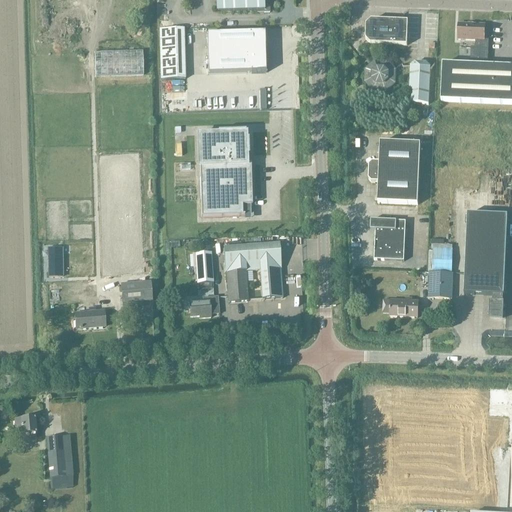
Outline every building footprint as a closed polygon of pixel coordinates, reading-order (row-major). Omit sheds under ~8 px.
[(270,3),(266,3),(265,0),(217,0),(218,12),(258,11),(258,13),(270,13),(270,3)] [(366,40),(371,45),(408,47),(408,23),(372,21),(367,26),(366,40)] [(488,41),(484,41),(485,26),(459,25),(458,41),(477,42),(476,49),(471,49),(471,67),(487,68),(488,41)] [(184,31),(160,31),(162,80),(186,80),(184,31)] [(426,41),(437,40),(437,31),(426,31),(426,41)] [(268,56),(268,33),(208,35),(209,75),(269,73),(269,63),(266,63),(266,56),(268,56)] [(94,52),(96,77),(144,74),(143,49),(94,52)] [(374,92),(385,92),(394,84),(394,73),(387,64),(376,64),(366,72),(366,83),(374,92)] [(410,105),(429,106),(431,69),(427,64),(425,66),(417,66),(416,64),(411,68),(410,105)] [(471,67),(442,66),(441,103),(511,106),(511,68),(487,68),(471,67)] [(245,156),(249,156),(248,140),(247,140),(247,133),(245,133),(245,132),(218,133),(218,134),(219,134),(219,136),(200,136),(200,135),(199,136),(201,218),(244,217),(244,216),(242,216),(242,207),(252,206),(251,165),(246,165),(245,156)] [(421,146),(380,144),(379,164),(372,163),(369,167),(368,181),(371,184),(378,184),(377,204),(418,206),(421,146)] [(507,218),(467,216),(464,297),(493,297),(493,303),(489,303),(489,319),(503,319),(503,304),(502,304),(503,298),(504,298),(507,218)] [(370,221),(370,231),(375,231),(373,261),(403,263),(405,223),(370,221)] [(415,264),(407,264),(406,271),(428,271),(429,228),(416,228),(415,264)] [(279,245),(223,249),(225,274),(226,273),(246,272),(260,271),(263,301),(282,299),(280,269),(281,269),(279,245)] [(48,257),(49,277),(63,277),(62,249),(54,249),(54,257),(48,257)] [(211,254),(195,255),(195,256),(196,268),(197,285),(198,285),(212,284),(213,284),(211,254)] [(246,272),(226,273),(229,303),(248,302),(246,272)] [(452,277),(429,276),(428,301),(452,301),(452,277)] [(121,285),(123,304),(153,301),(151,282),(121,285)] [(204,304),(190,305),(191,318),(202,318),(203,320),(211,320),(211,316),(220,316),(218,299),(203,300),(204,304)] [(390,301),(390,317),(418,319),(418,303),(412,302),(412,299),(405,299),(405,302),(390,301)] [(382,300),(382,314),(390,315),(390,300),(382,300)] [(103,312),(74,314),(75,330),(104,328),(103,312)] [(28,435),(29,443),(36,442),(34,419),(20,421),(14,422),(15,432),(16,431),(15,430),(21,429),(21,436),(28,435)] [(47,438),(50,479),(65,477),(61,437),(47,438)]
